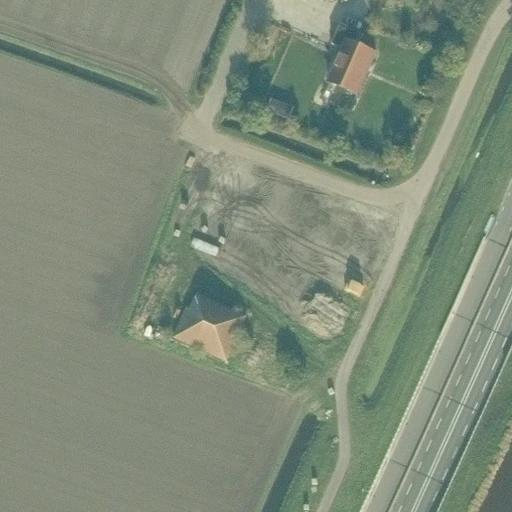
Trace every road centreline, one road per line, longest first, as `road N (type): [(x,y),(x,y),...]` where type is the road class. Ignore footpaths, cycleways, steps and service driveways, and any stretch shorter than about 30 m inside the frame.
road 1 (unclassified): [(375,511),(511,208)]
road 2 (primary): [(413,511),(511,296)]
